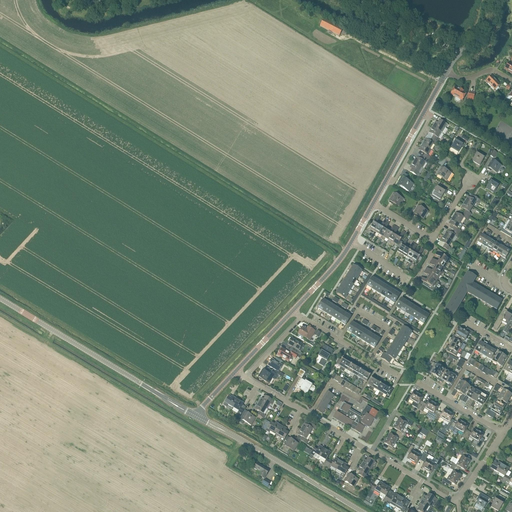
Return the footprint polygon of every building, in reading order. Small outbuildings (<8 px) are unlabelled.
[(339,36),(343,29),(324,19),(320,26),(339,36)] [(495,90),(500,85),(498,84),(496,82),(496,81),(491,76),(489,78),(488,78),(487,79),(487,80),(486,80),(494,88),(495,90)] [(455,101),(458,103),(460,102),(461,100),(462,101),(466,94),(463,92),(463,91),(460,90),(454,87),(451,94),(455,97),(454,99),(455,101)] [(435,122),(432,128),(442,134),(445,128),(447,125),(442,122),(439,120),(438,123),(440,125),(438,123),(435,122)] [(442,134),(432,128),(429,133),(433,136),(431,139),(437,143),(440,139),(439,139),(441,134),(442,134)] [(464,147),(465,144),(464,143),(456,138),(450,148),(458,153),(462,146),(464,147)] [(430,142),(425,139),(421,145),(430,150),(433,144),(436,146),(437,143),(431,139),(430,142)] [(421,145),(418,150),(424,154),(422,157),(429,161),(431,157),(428,156),(431,151),(432,151),(430,150),(421,145)] [(478,151),(476,151),(475,153),(476,154),(472,161),(480,166),(485,156),(478,151)] [(429,161),(422,157),(420,156),(418,159),(416,157),(413,163),(421,168),(423,169),(426,163),(427,164),(429,161)] [(497,174),(500,169),(502,166),(492,160),(488,168),(487,169),(490,171),(490,169),(497,174)] [(418,178),(420,175),(418,173),(421,168),(413,163),(409,168),(414,171),(412,174),(418,178)] [(446,168),(443,167),(442,168),(438,175),(447,181),(452,173),(445,169),(446,168)] [(407,179),(405,177),(404,178),(399,186),(409,192),(413,184),(407,180),(407,179)] [(492,179),(490,179),(489,181),(490,182),(486,189),(493,193),(500,184),(492,179)] [(432,195),(436,197),(440,200),(444,193),(446,194),(447,191),(446,190),(442,187),(438,185),(434,192),(434,191),(432,194),(433,194),(432,195)] [(399,207),(402,203),(404,200),(394,193),(389,201),(390,201),(389,203),(392,204),(392,203),(399,207)] [(464,202),(472,207),(475,202),(478,204),(480,200),(471,195),(470,198),(468,197),(464,202)] [(469,217),(472,214),(469,213),(472,207),(464,202),(461,208),(465,211),(463,214),(469,217)] [(424,220),(428,212),(419,206),(414,214),(413,215),(416,217),(417,215),(424,220)] [(462,216),(456,213),(452,218),(463,225),(460,223),(463,218),(467,221),(469,217),(463,214),(462,216)] [(378,216),(369,229),(369,230),(370,233),(371,233),(372,234),(378,225),(376,224),(380,217),(378,216)] [(459,234),(461,231),(459,230),(463,225),(452,218),(449,224),(455,228),(453,231),(459,234)] [(378,235),(387,221),(384,220),(380,226),(378,225),(372,234),(375,236),(376,233),(378,235)] [(382,240),(387,231),(385,229),(389,223),(387,221),(378,235),(381,236),(380,239),(382,240)] [(511,228),(507,226),(505,225),(502,229),(500,231),(511,238),(511,235),(511,228)] [(388,240),(396,227),(393,226),(390,232),(387,231),(382,240),(384,241),(385,239),(388,240)] [(391,246),(397,236),(395,235),(399,229),(396,227),(388,240),(391,242),(389,245),(391,246)] [(397,246),(405,233),(403,231),(399,238),(397,236),(391,246),(393,247),(394,244),(397,246)] [(451,234),(447,231),(443,237),(451,242),(455,236),(457,238),(459,234),(453,231),(451,234)] [(482,245),(489,233),(487,232),(484,236),(482,235),(477,242),(482,245)] [(486,248),(491,240),(489,239),(491,234),(489,233),(482,245),(486,248)] [(449,251),(451,248),(448,247),(451,242),(443,237),(440,242),(445,245),(443,248),(449,251)] [(494,242),(491,240),(486,248),(489,250),(488,252),(490,253),(491,251),(498,239),(496,237),(494,242)] [(400,257),(406,247),(405,246),(408,241),(405,239),(397,252),(400,254),(398,256),(400,257)] [(498,239),(491,251),(490,253),(492,254),(493,252),(495,254),(500,246),(498,244),(501,240),(498,239)] [(406,258),(414,244),(412,243),(409,248),(406,247),(400,257),(402,259),(404,256),(406,258)] [(500,256),(507,244),(506,243),(503,247),(500,246),(495,254),(500,256)] [(409,263),(416,253),(414,252),(417,246),(414,244),(406,258),(405,260),(409,263)] [(505,259),(510,251),(507,250),(510,245),(507,244),(500,256),(505,259)] [(418,254),(416,253),(409,263),(411,264),(413,262),(416,263),(417,261),(420,263),(423,258),(420,256),(424,250),(421,249),(418,254)] [(449,266),(451,264),(448,263),(450,260),(437,252),(435,254),(440,258),(439,260),(449,266)] [(438,262),(432,259),(431,261),(444,269),(446,266),(448,268),(449,266),(439,260),(438,262)] [(444,275),(445,273),(442,272),(444,269),(431,261),(429,264),(435,267),(433,269),(444,275)] [(359,276),(362,271),(353,266),(350,271),(359,276)] [(432,271),(427,268),(425,270),(438,279),(440,276),(442,277),(444,275),(433,269),(432,271)] [(438,285),(439,283),(437,281),(438,279),(425,270),(423,273),(429,276),(428,278),(438,285)] [(356,281),(359,276),(350,271),(347,275),(356,281)] [(472,285),(476,277),(467,272),(467,273),(468,273),(465,279),(464,278),(463,280),(471,285),(472,285)] [(353,285),(356,281),(347,275),(345,280),(353,285)] [(437,286),(438,285),(428,278),(426,280),(421,277),(419,279),(424,282),(422,285),(433,292),(437,286)] [(371,289),(377,281),(372,278),(367,286),(371,289)] [(350,290),(353,285),(345,280),(342,285),(350,290)] [(467,293),(471,285),(463,280),(461,283),(462,283),(459,289),(467,293)] [(376,292),(381,283),(377,281),(371,289),(376,292)] [(381,295),(386,286),(381,283),(376,292),(381,295)] [(347,295),(350,290),(342,285),(339,289),(347,295)] [(474,297),(479,289),(472,285),(471,285),(467,293),(474,297)] [(385,298),(390,289),(386,286),(381,295),(385,298)] [(344,299),(347,295),(339,289),(336,294),(344,299)] [(390,301),(395,292),(390,289),(385,298),(390,301)] [(462,301),(467,293),(459,289),(455,296),(462,301)] [(482,301),(486,293),(479,289),(474,297),(482,301)] [(394,303),(397,299),(400,295),(395,292),(390,301),(394,303)] [(489,306),(494,298),(486,293),(482,301),(489,306)] [(458,308),(462,301),(455,296),(450,304),(458,308)] [(496,310),(501,302),(494,298),(489,306),(496,310)] [(400,310),(406,302),(401,299),(396,307),(400,310)] [(322,311),(327,303),(323,300),(317,309),(322,311)] [(405,313),(410,304),(406,302),(400,310),(405,313)] [(327,314),(332,306),(327,303),(322,311),(327,314)] [(410,316),(415,307),(410,304),(405,313),(410,316)] [(453,316),(458,308),(450,304),(446,312),(453,316)] [(331,317),(337,308),(332,306),(327,314),(331,317)] [(414,319),(420,310),(415,307),(410,316),(414,319)] [(336,320),(341,311),(337,308),(331,317),(336,320)] [(504,309),(493,328),(497,331),(503,321),(507,324),(511,317),(511,315),(511,314),(507,311),(505,316),(502,314),(504,310),(505,309),(504,309)] [(419,322),(424,313),(420,310),(414,319),(419,322)] [(341,323),(346,314),(341,311),(336,320),(341,323)] [(424,324),(429,316),(424,313),(419,322),(424,324)] [(345,326),(351,317),(346,314),(341,323),(345,326)] [(507,324),(502,331),(507,334),(511,324),(511,317),(507,324)] [(351,334),(357,326),(352,323),(347,331),(351,334)] [(356,337),(361,328),(357,326),(351,334),(356,337)] [(465,330),(458,326),(457,329),(459,330),(457,333),(466,338),(468,334),(471,336),(473,333),(466,328),(465,330)] [(308,331),(302,327),(298,334),(309,341),(315,331),(309,328),(308,331)] [(408,337),(411,332),(403,327),(400,332),(408,337)] [(361,340),(366,331),(361,328),(356,337),(361,340)] [(365,343),(370,334),(366,331),(361,340),(365,343)] [(405,342),(408,337),(400,332),(397,336),(405,342)] [(466,338),(457,333),(456,335),(454,334),(452,337),(454,338),(453,340),(455,341),(457,338),(459,339),(458,341),(463,344),(464,342),(466,338)] [(370,345),(375,337),(370,334),(365,343),(370,345)] [(403,346),(405,342),(397,336),(394,341),(403,346)] [(374,348),(380,340),(375,337),(370,345),(374,348)] [(455,341),(453,340),(454,338),(452,337),(450,340),(452,341),(451,344),(459,349),(462,345),(462,346),(463,344),(458,341),(459,339),(457,338),(455,341)] [(300,352),(304,346),(302,345),(291,338),(287,345),(293,348),(292,350),(298,354),(300,352)] [(400,351),(403,346),(394,341),(391,346),(400,351)] [(485,346),(487,343),(484,342),(483,344),(480,343),(475,351),(479,353),(479,354),(480,355),(483,350),(484,351),(486,349),(483,347),(484,345),(485,346)] [(488,347),(489,345),(487,343),(485,346),(484,345),(483,347),(486,349),(484,351),(483,350),(480,355),(482,356),(482,355),(486,357),(491,349),(488,347)] [(459,349),(451,344),(449,346),(447,345),(444,350),(456,357),(458,353),(457,352),(459,349)] [(327,362),(331,355),(333,351),(324,345),(318,356),(322,359),(319,364),(323,367),(326,362),(327,362)] [(397,356),(400,351),(391,346),(388,350),(397,356)] [(291,354),(281,348),(277,355),(288,362),(291,356),(295,358),(297,354),(292,352),(291,354)] [(496,352),(497,350),(495,348),(494,351),(491,349),(486,357),(489,360),(491,361),(494,356),(495,357),(496,355),(493,353),(494,351),(496,352)] [(397,356),(388,350),(386,355),(383,353),(383,354),(392,359),(394,360),(397,356)] [(499,354),(500,352),(497,350),(496,352),(494,351),(493,353),(496,355),(495,357),(494,356),(491,361),(493,362),(497,364),(501,355),(499,354)] [(389,363),(392,359),(383,354),(380,358),(389,363)] [(502,368),(509,357),(506,355),(504,357),(501,355),(497,364),(500,366),(502,368)] [(347,360),(345,359),(346,357),(344,356),(341,360),(339,359),(336,364),(341,367),(339,370),(341,371),(347,360)] [(284,378),(285,376),(282,374),(278,372),(282,365),(272,359),(268,365),(276,370),(274,373),(280,376),(282,378),(282,377),(284,378)] [(508,373),(511,367),(511,363),(511,361),(511,360),(509,359),(507,363),(503,370),(505,371),(508,373)] [(347,371),(353,361),(350,360),(349,362),(347,360),(341,371),(343,372),(344,370),(347,371)] [(350,376),(356,366),(354,365),(355,363),(353,361),(347,371),(350,373),(348,375),(350,376)] [(435,376),(440,367),(437,366),(437,365),(432,362),(426,373),(430,376),(432,374),(435,376)] [(356,377),(362,367),(360,365),(359,367),(356,366),(350,376),(352,378),(354,375),(356,377)] [(359,382),(366,372),(364,370),(365,368),(362,367),(356,377),(359,378),(358,381),(359,382)] [(444,370),(440,367),(435,376),(438,377),(436,380),(439,381),(440,379),(442,380),(443,378),(440,376),(441,374),(443,375),(446,370),(444,369),(444,370)] [(270,375),(262,370),(258,377),(269,384),(272,378),(276,380),(278,376),(271,372),(270,375)] [(301,378),(305,373),(300,370),(296,375),(301,378)] [(446,382),(451,374),(447,372),(448,372),(446,370),(443,375),(441,374),(440,376),(443,378),(442,380),(440,379),(439,381),(442,383),(443,381),(446,382)] [(366,382),(372,373),(369,371),(368,373),(366,372),(359,382),(362,383),(363,381),(366,382)] [(454,376),(451,374),(446,382),(449,384),(447,386),(450,388),(457,377),(455,376),(454,376)] [(370,390),(376,380),(374,379),(375,377),(373,375),(367,385),(370,387),(368,389),(370,390)] [(305,381),(301,379),(296,388),(307,394),(309,390),(311,391),(313,391),(314,391),(315,389),(315,388),(314,387),(312,386),(312,385),(308,383),(305,381)] [(376,391),(382,381),(380,379),(378,381),(376,380),(370,390),(372,391),(374,389),(376,391)] [(380,396),(386,385),(383,384),(385,382),(382,381),(376,391),(379,392),(378,395),(380,396)] [(460,393),(465,384),(461,382),(459,381),(453,391),(456,393),(457,391),(460,393)] [(468,387),(466,385),(465,384),(460,393),(462,394),(461,396),(464,398),(465,396),(467,397),(468,395),(465,393),(466,391),(467,392),(470,387),(469,386),(468,387)] [(388,393),(392,386),(389,385),(388,387),(386,385),(380,396),(382,397),(383,394),(386,396),(385,397),(388,399),(390,394),(388,393)] [(471,399),(476,391),(472,388),(470,387),(467,392),(466,391),(465,393),(468,395),(467,397),(465,396),(464,398),(467,400),(468,398),(471,399)] [(511,397),(511,394),(503,389),(502,391),(500,395),(509,400),(510,397),(511,397)] [(414,403),(419,394),(414,391),(410,397),(408,396),(404,402),(407,403),(409,400),(414,403)] [(479,393),(476,391),(471,399),(473,401),(472,403),(475,404),(476,402),(477,403),(478,401),(475,399),(477,397),(478,398),(481,393),(480,392),(479,393)] [(330,400),(333,395),(327,392),(324,396),(330,400)] [(482,406),(487,397),(483,395),(481,393),(478,398),(477,397),(475,399),(478,401),(477,403),(476,402),(475,404),(478,406),(479,404),(482,406)] [(419,411),(423,405),(420,403),(424,397),(419,394),(414,403),(412,406),(419,411)] [(509,400),(500,395),(498,398),(497,400),(508,406),(509,404),(507,403),(509,400)] [(272,405),(274,401),(268,398),(265,396),(263,399),(261,398),(258,404),(268,409),(271,404),(272,405)] [(328,405),(330,400),(324,396),(321,401),(328,405)] [(233,408),(238,400),(233,397),(230,401),(227,399),(223,405),(226,407),(228,405),(233,408)] [(239,418),(245,407),(242,405),(244,403),(238,400),(233,408),(238,411),(236,415),(237,417),(239,418)] [(429,412),(434,403),(429,400),(426,406),(423,405),(419,411),(422,412),(424,409),(429,412)] [(506,409),(508,406),(497,400),(496,402),(494,405),(502,411),(504,408),(506,409)] [(325,410),(328,405),(321,401),(319,406),(325,410)] [(375,420),(379,414),(366,406),(360,416),(350,409),(351,407),(343,403),(340,410),(341,411),(339,414),(336,412),(333,418),(338,421),(337,421),(341,423),(342,423),(345,425),(351,428),(350,429),(354,430),(360,434),(364,427),(363,427),(364,425),(368,428),(373,419),(375,420)] [(432,424),(435,420),(438,414),(435,412),(439,406),(434,403),(429,412),(432,414),(431,415),(433,417),(430,422),(432,424)] [(268,409),(258,404),(255,409),(259,412),(257,415),(264,419),(266,415),(263,414),(266,409),(267,410),(268,409)] [(502,411),(494,405),(492,409),(491,409),(490,411),(493,413),(495,414),(501,418),(503,415),(501,413),(502,411)] [(322,414),(325,410),(319,406),(316,411),(322,414)] [(444,421),(449,412),(444,409),(441,415),(438,414),(435,420),(437,421),(439,418),(444,421)] [(244,410),(238,420),(242,423),(243,421),(251,426),(256,418),(249,414),(250,412),(247,411),(244,410)] [(452,424),(453,423),(450,421),(454,415),(449,412),(444,421),(449,424),(446,429),(446,431),(448,432),(449,430),(452,424)] [(405,422),(399,418),(396,423),(404,428),(407,425),(411,427),(413,423),(411,422),(406,419),(405,422)] [(458,431),(463,423),(459,420),(455,426),(452,424),(449,430),(456,435),(458,431)] [(271,431),(276,434),(281,426),(275,422),(274,424),(274,425),(271,423),(270,425),(266,431),(269,433),(271,431)] [(396,423),(393,428),(399,432),(397,434),(403,438),(405,435),(406,434),(402,432),(404,428),(396,423)] [(464,439),(467,433),(465,432),(468,426),(463,423),(458,431),(463,434),(461,437),(464,439)] [(317,427),(311,424),(309,427),(304,424),(301,430),(309,434),(312,429),(315,431),(317,427)] [(286,429),(281,426),(276,434),(275,435),(281,438),(280,440),(283,442),(287,435),(288,433),(285,431),(286,429)] [(474,440),(479,432),(474,429),(470,435),(467,433),(464,439),(467,441),(469,438),(474,440)] [(306,444),(308,441),(306,440),(309,434),(301,430),(297,435),(302,438),(300,441),(306,444)] [(479,448),(483,442),(480,441),(483,435),(479,432),(474,440),(478,443),(476,446),(479,448)] [(396,437),(390,434),(387,439),(395,444),(398,439),(401,441),(403,438),(397,434),(396,437)] [(287,442),(284,446),(294,452),(299,444),(292,440),(293,438),(290,436),(289,438),(287,437),(284,441),(287,442)] [(394,453),(396,450),(393,448),(395,444),(387,439),(384,443),(390,447),(388,450),(394,453)] [(319,460),(325,449),(319,446),(317,450),(314,449),(312,451),(310,456),(309,457),(312,459),(313,457),(319,460)] [(326,467),(329,461),(327,459),(331,452),(325,449),(319,460),(324,463),(323,465),(326,467)] [(411,462),(416,453),(412,450),(407,459),(411,462)] [(468,466),(470,461),(464,457),(467,454),(461,450),(458,454),(462,456),(459,461),(468,466)] [(422,460),(426,454),(423,453),(421,456),(416,453),(411,462),(416,465),(420,459),(422,460)] [(426,471),(431,462),(433,459),(426,454),(422,460),(425,462),(421,468),(426,471)] [(336,470),(341,462),(335,458),(333,463),(329,461),(326,467),(329,469),(331,467),(336,470)] [(364,460),(361,465),(369,470),(370,471),(374,466),(375,467),(377,463),(370,459),(368,458),(366,461),(364,460)] [(431,462),(426,471),(431,473),(434,469),(436,471),(439,465),(443,459),(440,458),(438,461),(436,465),(431,462)] [(468,466),(459,461),(457,459),(454,464),(453,463),(451,466),(457,470),(459,471),(460,468),(465,471),(468,466)] [(346,465),(341,462),(336,470),(341,473),(340,476),(343,478),(347,471),(348,469),(345,467),(346,465)] [(498,474),(503,466),(498,462),(495,467),(492,465),(488,471),(492,473),(493,471),(498,474)] [(266,476),(269,471),(257,464),(254,469),(260,473),(258,476),(263,479),(266,476)] [(366,476),(369,470),(361,465),(357,471),(360,472),(358,475),(360,477),(366,480),(368,477),(366,476)] [(461,476),(455,473),(457,470),(451,466),(449,469),(447,474),(450,476),(458,481),(461,476)] [(504,484),(508,478),(505,476),(509,469),(503,466),(498,474),(504,477),(501,482),(504,484)] [(352,474),(350,472),(349,474),(344,482),(354,487),(358,480),(352,475),(352,474)] [(450,476),(447,480),(444,479),(442,481),(448,485),(450,482),(456,486),(458,481),(450,476)] [(373,493),(374,491),(379,494),(380,493),(385,485),(379,482),(377,486),(373,484),(372,486),(372,487),(370,491),(373,493)] [(386,503),(389,497),(386,495),(390,488),(385,485),(380,493),(385,496),(383,501),(386,503)] [(481,511),(484,508),(487,503),(489,499),(480,493),(478,497),(476,500),(478,501),(474,508),(478,510),(478,511),(476,511),(475,511),(480,511),(481,511)] [(395,507),(396,505),(401,498),(395,494),(392,499),(389,497),(386,503),(389,505),(390,504),(395,507)] [(431,507),(434,502),(435,502),(437,499),(431,495),(428,494),(426,497),(424,496),(421,501),(429,506),(431,507)] [(496,498),(494,497),(493,499),(494,500),(490,507),(498,511),(504,502),(496,497),(496,498)] [(395,507),(400,510),(400,511),(403,511),(407,507),(404,506),(406,501),(401,498),(396,505),(395,507)] [(429,506),(421,501),(418,507),(419,508),(420,508),(418,511),(419,511),(429,511),(432,507),(431,507),(429,506)]
